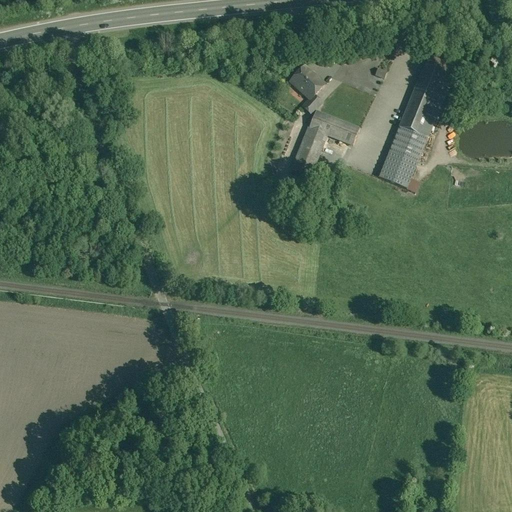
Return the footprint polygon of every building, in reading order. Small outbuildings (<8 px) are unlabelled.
[(429,57),(389,154),(378,181),(406,193),(417,165),(435,121),(429,118),(450,66),(429,57)] [(305,69),(297,77),(298,78),(292,84),(310,101),(311,102),(314,98),(324,87),(319,82),(319,79),(314,75),(312,75),(305,69)] [(387,73),(378,70),(376,77),(384,80),(387,73)] [(314,98),(311,102),(310,101),(304,109),(311,115),(321,104),(314,98)] [(359,131),(316,114),(309,129),(327,136),(353,147),(359,131)] [(327,136),(309,129),(292,172),(309,179),(327,136)]
